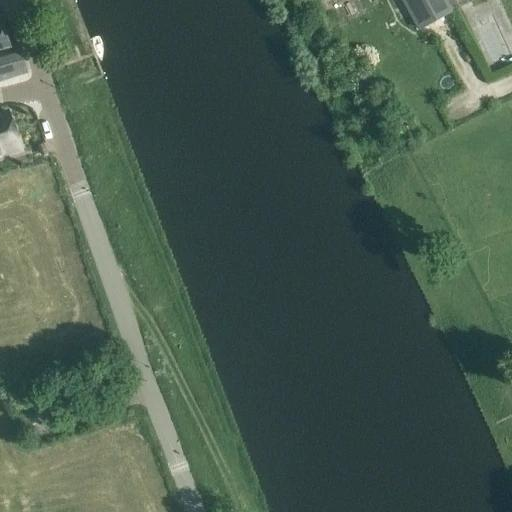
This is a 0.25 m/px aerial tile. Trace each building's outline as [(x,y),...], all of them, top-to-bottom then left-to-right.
[(402,0),(419,29),(420,28),(451,12),(445,2),(444,0),(402,0)] [(449,0),(445,2),(451,12),(459,8),(454,0),(449,0)] [(0,50),(12,47),(7,33),(1,29),(0,27),(0,50)] [(0,80),(26,73),(18,48),(0,53),(0,80)] [(7,111),(0,113),(0,153),(19,147),(7,111)]
